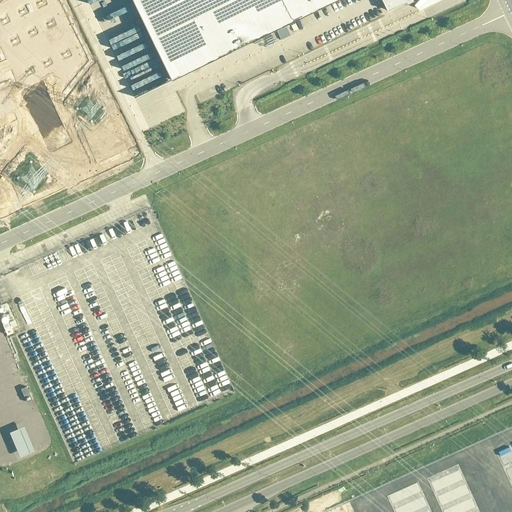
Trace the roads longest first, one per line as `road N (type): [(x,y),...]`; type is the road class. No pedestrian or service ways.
road 1 (unclassified): [(0,243),(511,12)]
road 2 (secondary): [(511,366),(178,511)]
road 3 (secondary): [(225,511),(511,383)]
road 4 (unknown): [(243,133),(240,98),(455,0)]
road 5 (unknown): [(202,152),(189,105),(195,92),(377,0)]
road 6 (unknown): [(70,0),(155,173)]
